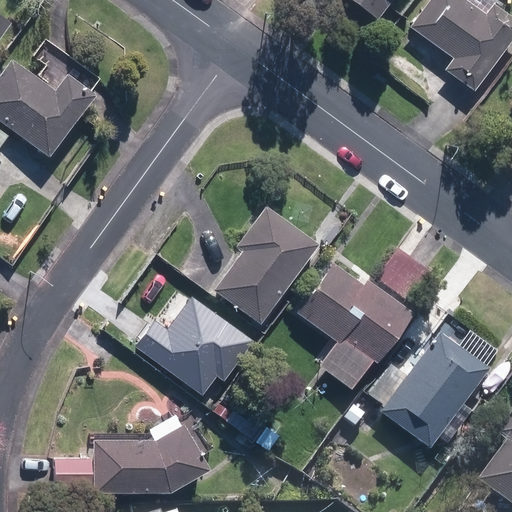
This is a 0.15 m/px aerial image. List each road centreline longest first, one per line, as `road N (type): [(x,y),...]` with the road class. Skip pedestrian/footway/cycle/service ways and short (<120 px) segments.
road 1 (residential): [(0,421),(36,320),(235,48)]
road 2 (residential): [(235,48),(511,247)]
